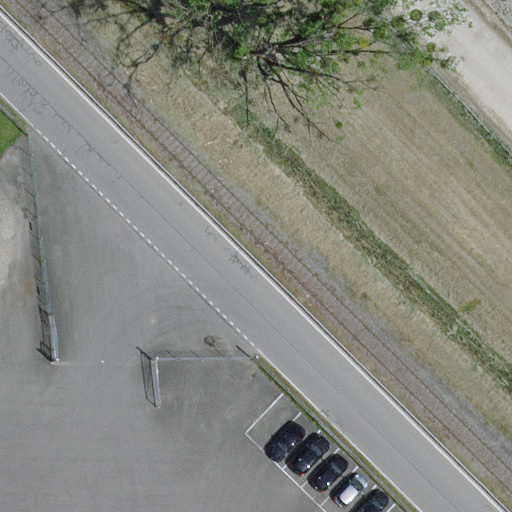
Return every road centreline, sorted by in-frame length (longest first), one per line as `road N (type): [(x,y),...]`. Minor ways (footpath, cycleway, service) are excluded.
road 1 (unclassified): [(0,61),(451,511)]
road 2 (track): [(511,93),(424,0)]
